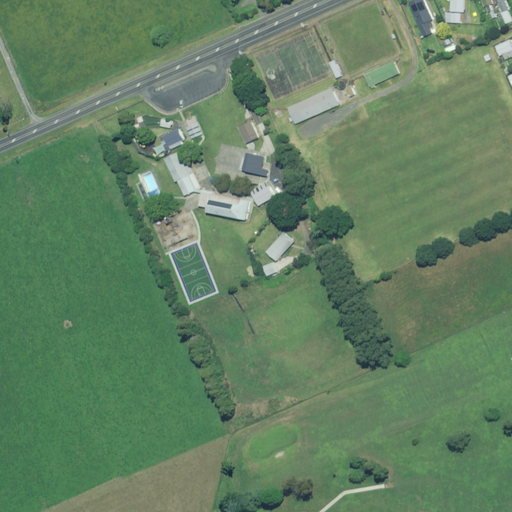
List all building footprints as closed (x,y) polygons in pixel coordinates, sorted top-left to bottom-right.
[(437,27),(425,0),(417,0),(410,3),(414,13),(416,12),(426,37),(435,33),(433,29),(437,27)] [(462,13),(465,13),(465,0),(448,0),(450,1),(453,1),(453,13),(448,13),(448,23),(462,23),(462,13)] [(499,0),(501,4),(502,7),(496,10),(498,15),(503,13),(507,24),(511,22),(511,15),(510,11),(507,2),(508,1),(507,0),(499,0)] [(466,46),(462,36),(456,39),(460,48),(466,46)] [(452,37),(444,41),(448,50),(456,46),(452,37)] [(511,58),(511,42),(511,41),(497,47),(501,57),(505,55),(507,60),(511,58)] [(394,59),(363,72),(368,84),(399,71),(394,59)] [(344,76),(337,61),(331,64),(338,79),(344,76)] [(341,102),(333,84),(286,103),(294,121),(341,102)] [(357,94),(353,86),(348,88),(352,97),(357,94)] [(150,105),(136,104),(135,113),(149,115),(150,105)] [(173,116),(162,113),(160,122),(171,125),(173,116)] [(198,121),(186,127),(191,138),(203,133),(198,121)] [(179,126),(159,134),(165,149),(185,141),(179,126)] [(191,170),(185,157),(167,166),(174,179),(176,178),(191,170)] [(199,184),(191,170),(176,178),(183,192),(199,184)] [(153,197),(144,178),(135,183),(144,202),(153,197)] [(276,190),(269,180),(251,192),(258,202),(276,190)] [(250,197),(200,186),(196,207),(246,217),(250,197)] [(168,219),(171,223),(165,227),(170,233),(175,228),(179,233),(185,228),(174,214),(168,219)] [(296,237),(285,227),(266,248),(276,258),(296,237)] [(282,272),(278,263),(267,268),(271,277),(282,272)]
